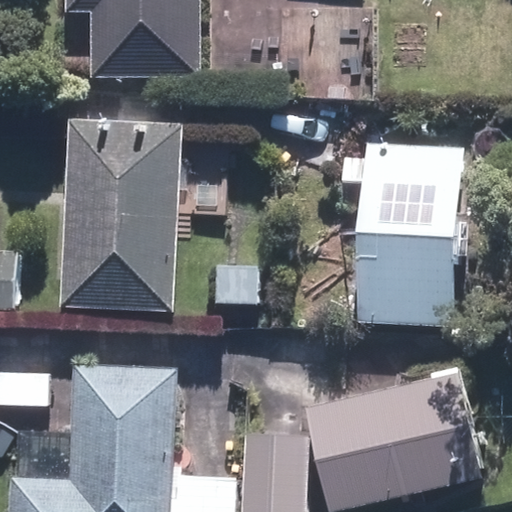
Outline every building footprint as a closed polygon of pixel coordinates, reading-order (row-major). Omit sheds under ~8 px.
[(208,77),(206,0),(75,0),(75,9),(101,9),(101,78),(208,77)] [(180,309),(188,124),(77,120),(69,304),(180,309)] [(462,147),(368,144),(362,322),(456,325),(462,147)] [(0,254),(0,307),(18,308),(19,255),(0,254)] [(267,267),(223,264),(220,306),(264,309),(267,267)] [(20,479),(18,511),(176,511),(183,373),(82,368),(76,482),(20,479)] [(314,409),(339,510),(487,475),(463,373),(314,409)] [(313,511),(318,439),(254,435),(248,511),(313,511)]
